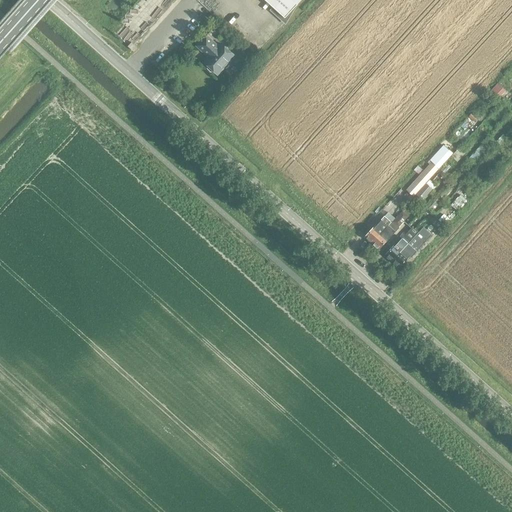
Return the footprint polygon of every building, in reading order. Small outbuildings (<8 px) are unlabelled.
[(285,22),(294,9),(301,0),(265,0),(275,9),(273,11),(285,22)] [(214,72),(217,74),(223,68),(226,68),(229,65),(229,62),(234,55),(221,43),(218,46),(206,35),(196,46),(206,54),(207,53),(210,56),(204,62),(207,65),(207,68),(211,72),(214,72)] [(136,47),(131,42),(127,46),(132,51),(136,47)] [(496,84),(489,91),(497,98),(503,91),(496,84)] [(472,113),(469,117),(474,121),(478,118),(472,113)] [(443,145),(429,161),(431,162),(438,168),(452,153),(443,145)] [(431,162),(405,189),(412,196),(438,168),(431,162)] [(421,200),(431,189),(425,184),(415,195),(421,200)] [(443,184),(425,205),(431,210),(449,190),(443,184)] [(462,193),(450,203),(456,209),(467,199),(462,193)] [(365,237),(371,243),(390,221),(384,216),(365,237)] [(371,243),(379,250),(399,227),(391,221),(390,221),(371,243)] [(385,255),(392,262),(414,238),(413,238),(418,233),(412,227),(397,244),(396,243),(385,255)] [(424,227),(414,238),(392,262),(399,268),(410,256),(412,258),(433,235),(424,227)]
